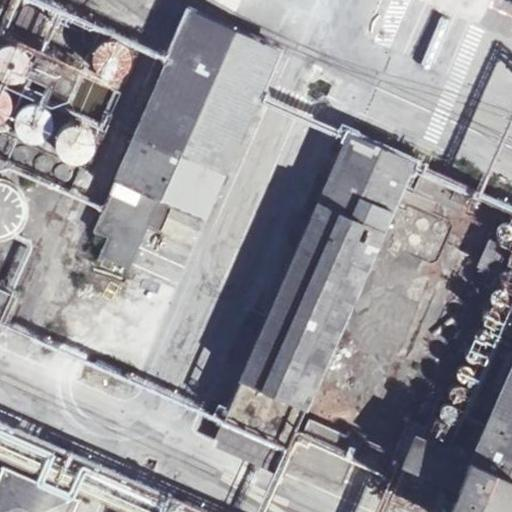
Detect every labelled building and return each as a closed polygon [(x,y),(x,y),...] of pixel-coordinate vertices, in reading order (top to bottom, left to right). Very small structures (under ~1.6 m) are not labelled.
[(104,241),(97,257),(129,271),(147,231),(159,206),(198,224),(276,51),(187,11),(88,234),(104,241)] [(112,84),(127,56),(101,42),(93,55),(54,33),(46,46),(112,84)] [(346,138),(220,420),(283,448),(408,164),(346,138)] [(425,172),(414,195),(456,214),(467,190),(425,172)] [(0,180),(0,219),(5,218),(12,200),(7,184),(0,180)] [(494,239),(479,264),(494,273),(509,247),(494,239)] [(13,297),(0,291),(0,324),(1,325),(13,297)] [(511,511),(511,336),(457,457),(433,511),(511,511)] [(306,424),(288,464),(338,487),(357,446),(306,424)] [(425,511),(433,511),(457,457),(409,437),(384,494),(425,511)] [(72,511),(75,504),(2,470),(0,473),(0,511),(72,511)]
